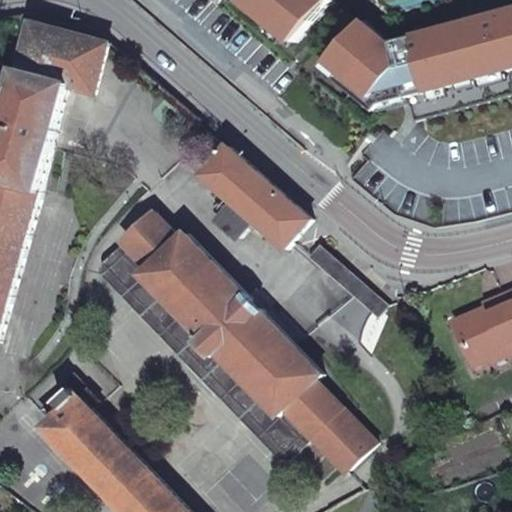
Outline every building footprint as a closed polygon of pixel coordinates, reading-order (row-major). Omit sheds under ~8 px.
[(254,0),(301,38),(332,0),(254,0)] [(511,10),(400,38),(373,16),(339,57),(352,68),(345,76),(386,109),(390,102),(416,96),(422,120),(511,96),(511,10)] [(36,21),(0,153),(0,339),(3,341),(73,84),(100,92),(114,41),(36,21)] [(202,122),(185,141),(194,149),(211,130),(202,122)] [(292,248),(317,219),(278,184),(232,143),(207,173),(239,201),(259,219),(292,248)] [(239,201),(223,219),(243,237),(259,219),(239,201)] [(290,409),(309,428),(362,483),(394,455),(321,377),(328,371),(191,229),(185,235),(155,202),(123,233),(134,245),(154,267),(148,272),(208,335),(203,340),(218,356),(224,351),(283,414),(290,409)] [(286,450),(309,428),(290,409),(283,414),(224,351),(218,356),(203,340),(208,335),(148,272),(154,267),(134,245),(123,233),(101,254),(286,450)] [(323,245),(312,259),(385,316),(395,303),(323,245)] [(511,290),(508,292),(510,297),(501,302),(466,319),(485,360),(511,347),(511,290)] [(510,297),(508,292),(498,297),(501,302),(510,297)] [(64,404),(69,410),(86,394),(105,413),(112,406),(89,381),(64,404)] [(198,511),(105,413),(86,394),(69,410),(51,427),(132,511),(198,511)]
